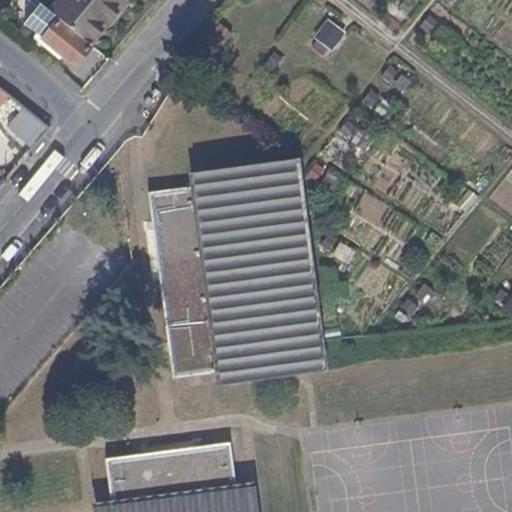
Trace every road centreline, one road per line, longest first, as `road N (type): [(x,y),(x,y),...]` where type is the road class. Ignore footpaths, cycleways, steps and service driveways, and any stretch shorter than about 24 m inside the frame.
road 1 (unclassified): [(194,0),(92,130)]
road 2 (residential): [(0,237),(92,130)]
